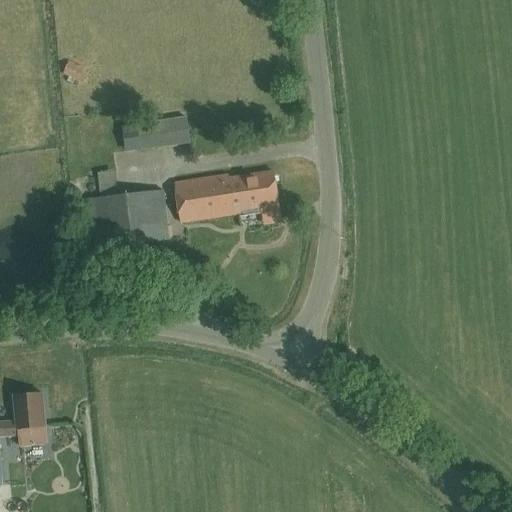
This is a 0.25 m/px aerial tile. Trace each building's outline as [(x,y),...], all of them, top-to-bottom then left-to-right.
[(141,150),(191,143),(188,118),(137,125),(141,150)] [(243,210),(279,204),(280,204),(275,171),(229,178),(229,175),(176,183),(182,223),(243,213),(243,210)] [(94,250),(170,239),(163,191),(87,203),(94,250)] [(88,282),(101,281),(100,264),(87,265),(88,282)] [(31,445),(30,429),(45,427),(42,395),(14,397),(16,421),(0,422),(0,486),(2,487),(0,464),(0,436),(18,436),(19,446),(31,445)] [(29,497),(29,511),(94,511),(94,494),(29,497)]
